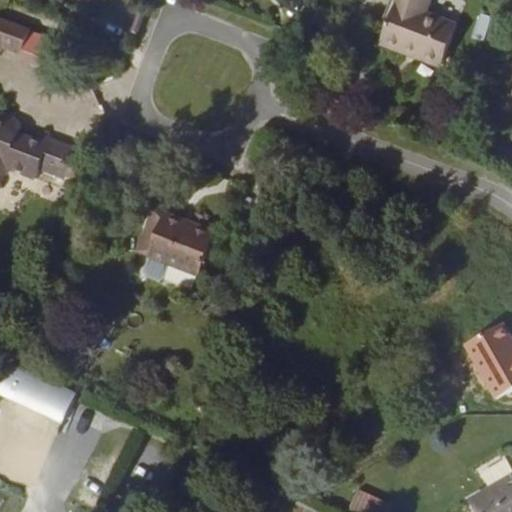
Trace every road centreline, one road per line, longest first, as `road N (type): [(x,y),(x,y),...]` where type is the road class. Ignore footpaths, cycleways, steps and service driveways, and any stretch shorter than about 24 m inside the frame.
road 1 (residential): [(254,104),(262,75),(252,45),(191,22),(160,36),(139,108),(151,124),(208,146),(227,144),(242,130)]
road 2 (residential): [(511,207),(254,104)]
